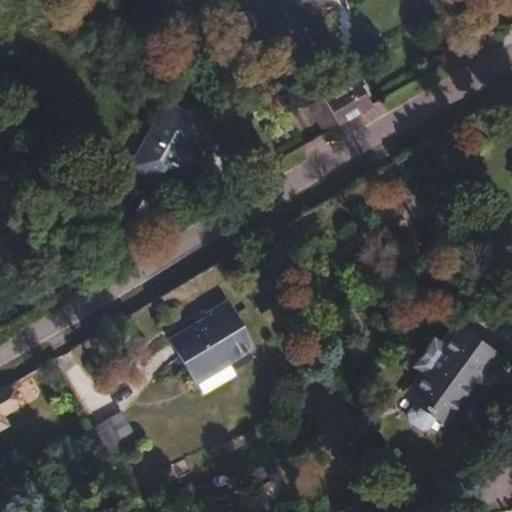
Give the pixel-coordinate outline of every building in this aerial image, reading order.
[(321,99),(338,129),(372,109),(354,80),(321,99)] [(131,166),(165,185),(200,124),(166,105),(131,166)] [(170,336),(195,379),(232,356),(234,360),(256,346),(226,298),(206,310),(212,321),(202,327),(197,320),(170,336)] [(447,419),(472,383),(467,380),(479,362),(484,366),(496,350),(454,321),(405,391),(447,419)] [(467,380),(472,383),(484,366),(479,362),(467,380)] [(7,388),(0,392),(0,429),(5,427),(0,417),(13,409),(6,396),(11,394),(7,388)]
